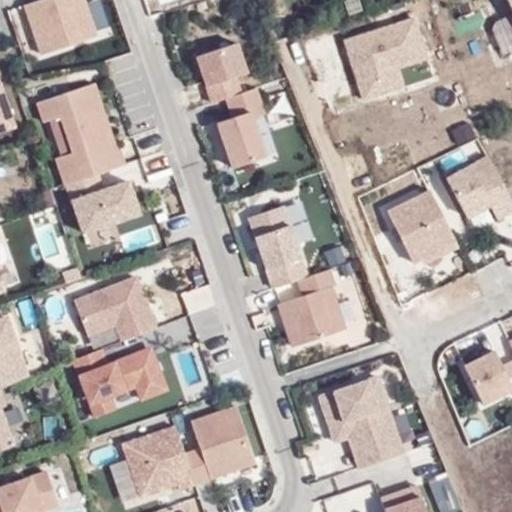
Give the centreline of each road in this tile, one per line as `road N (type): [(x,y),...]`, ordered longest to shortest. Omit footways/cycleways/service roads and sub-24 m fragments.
road 1 (residential): [(283,511),(296,476),(135,0)]
road 2 (unknown): [(420,335),(478,511)]
